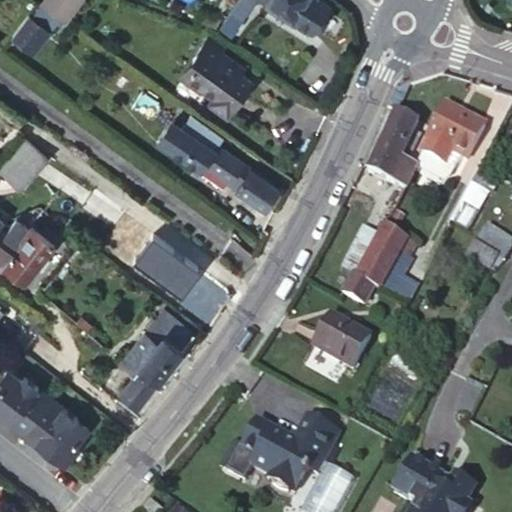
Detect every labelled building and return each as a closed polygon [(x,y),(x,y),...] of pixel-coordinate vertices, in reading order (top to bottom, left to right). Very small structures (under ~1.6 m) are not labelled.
[(40,0),(40,1),(64,19),(77,0),(40,0)] [(255,0),(239,0),(227,19),(233,24),(240,11),(245,15),(255,0)] [(330,4),(323,0),(269,0),(314,28),(330,4)] [(11,31),(33,47),(48,26),(27,10),(11,31)] [(208,34),(204,39),(219,50),(223,44),(208,34)] [(219,50),(204,39),(192,57),(194,59),(182,76),(200,90),(202,88),(213,96),(208,102),(227,114),(250,80),(238,71),(232,67),(235,60),(219,50)] [(232,67),(238,71),(242,66),(235,60),(232,67)] [(421,162),(424,168),(444,179),(452,177),(456,167),(448,163),(454,151),(469,159),(488,124),(447,103),(429,137),(423,151),(426,152),(421,162)] [(186,120),(169,144),(202,168),(205,163),(266,206),(281,185),(221,142),(227,134),(193,110),(186,120)] [(419,121),(397,111),(370,170),(407,189),(418,166),(402,159),(419,121)] [(159,137),(169,144),(186,120),(177,113),(159,137)] [(48,157),(25,137),(0,164),(0,166),(21,186),(48,157)] [(0,268),(2,270),(6,264),(35,227),(29,221),(26,224),(14,214),(7,223),(1,219),(0,220),(0,268)] [(467,255),(495,274),(511,247),(511,237),(488,222),(467,255)] [(35,227),(6,264),(25,278),(35,265),(44,254),(54,240),(35,227)] [(380,288),(382,288),(409,241),(385,227),(376,244),(358,275),(376,286),(380,288)] [(344,268),(348,270),(353,272),(358,275),(376,244),(362,236),(344,268)] [(44,254),(35,265),(40,268),(48,257),(44,254)] [(358,275),(353,272),(340,295),(364,308),(376,286),(358,275)] [(309,345),(352,369),(371,336),(327,313),(309,345)] [(133,370),(118,391),(139,407),(191,337),(169,321),(157,337),(145,328),(120,359),(133,370)] [(81,338),(97,351),(104,343),(88,330),(81,338)] [(22,377),(8,366),(0,376),(0,410),(12,419),(10,421),(23,432),(43,405),(30,396),(39,384),(25,373),(22,377)] [(39,384),(30,396),(43,405),(51,394),(39,384)] [(51,394),(43,405),(56,415),(64,404),(51,394)] [(43,405),(23,432),(37,442),(38,440),(66,461),(79,443),(76,440),(90,423),(64,404),(56,415),(43,405)] [(341,434),(309,416),(294,442),(289,440),(291,436),(259,418),(244,446),(258,454),(252,464),(270,474),(268,477),(273,480),(272,481),(273,483),(278,487),(282,489),(287,491),(289,491),(290,489),(295,492),(306,472),(308,473),(310,468),(319,474),(325,463),(334,447),(341,434)] [(340,450),(334,447),(325,463),(331,466),(340,450)] [(470,511),(458,505),(454,510),(432,498),(423,511),(470,511)] [(153,499),(147,507),(152,511),(165,511),(158,506),(159,504),(153,499)]
